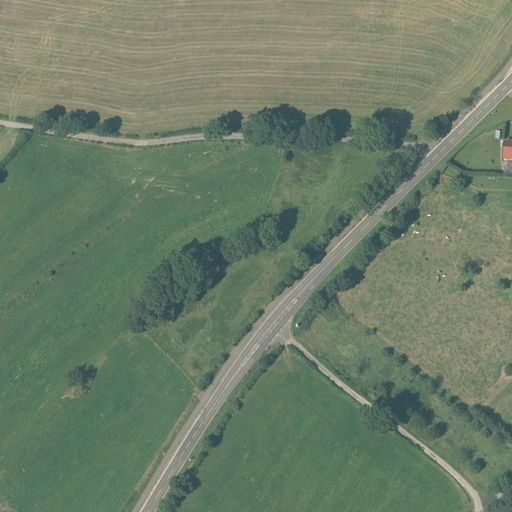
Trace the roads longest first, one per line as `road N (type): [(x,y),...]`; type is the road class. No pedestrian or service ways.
road 1 (tertiary): [(151,511),(275,324),(511,81)]
road 2 (track): [(426,151),(224,133),(141,145),(0,121)]
road 3 (track): [(511,486),(478,498),(263,316)]
